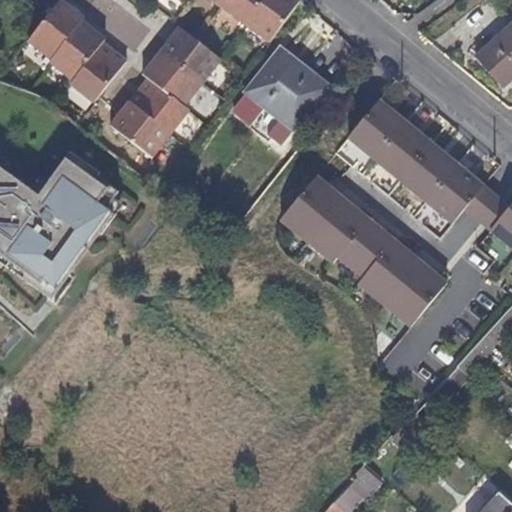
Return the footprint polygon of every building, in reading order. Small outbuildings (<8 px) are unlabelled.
[(253,19),(266,0),(230,0),(228,2),(253,19)] [(278,36),(302,0),(266,0),(253,19),(278,36)] [(53,60),(81,26),(84,23),(59,1),(47,15),(29,40),(53,60)] [(75,81),(102,49),(103,47),(104,45),(81,26),(53,60),(51,62),(75,81)] [(199,82),(218,59),(183,32),(165,54),(199,82)] [(511,99),(511,37),(480,67),(511,99)] [(96,104),(127,66),(103,47),(102,49),(75,81),(72,84),(96,104)] [(295,130),(329,88),(281,50),(248,93),(295,130)] [(199,82),(165,54),(146,78),(152,81),(181,105),(199,82)] [(168,135),(187,111),(181,105),(152,81),(132,105),(168,135)] [(377,160),(411,120),(385,98),(380,104),(351,138),(377,160)] [(168,135),(132,105),(115,128),(150,157),(168,135)] [(403,182),(437,141),(411,120),(377,160),(403,182)] [(429,203),(462,163),(437,141),(403,182),(429,203)] [(58,287),(78,258),(112,211),(109,209),(121,191),(101,177),(103,172),(74,151),(42,194),(0,162),(0,243),(15,255),(12,260),(44,283),(46,280),(58,287)] [(469,209),(489,185),(462,163),(429,203),(455,225),(469,209)] [(310,242),(346,197),(336,188),(320,175),(306,193),(284,220),(310,242)] [(511,206),(511,203),(489,185),(469,209),(493,230),(511,206)] [(341,257),(372,219),(346,197),(310,242),(335,263),(341,257)] [(511,247),(511,206),(493,230),(511,247)] [(366,278),(398,239),(372,219),(341,257),(366,278)] [(387,306),(423,261),(398,239),(366,278),(361,285),(387,306)] [(15,255),(0,243),(0,251),(12,260),(15,255)] [(414,327),(450,283),(423,261),(387,306),(414,327)] [(494,348),(511,329),(511,310),(484,339),(494,348)] [(471,379),(497,350),(494,348),(484,339),(458,367),(471,379)] [(473,394),(480,386),(471,379),(458,367),(433,395),(450,412),(469,392),(473,394)] [(436,429),(450,412),(433,395),(427,401),(420,409),(417,413),(436,429)] [(368,465),(383,451),(357,431),(329,461),(354,482),(367,467),(368,465)] [(357,504),(365,496),(370,497),(384,482),(367,467),(354,482),(335,501),(345,511),(353,502),(357,504)] [(511,511),(511,501),(500,492),(483,511),(511,511)] [(345,511),(335,501),(325,511),(345,511)]
